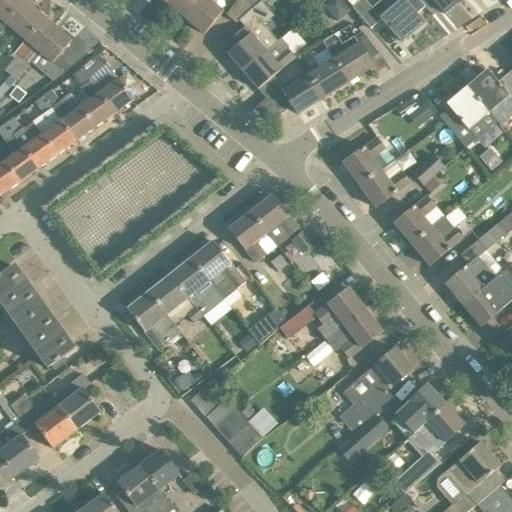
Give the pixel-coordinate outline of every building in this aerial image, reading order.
[(15,33),(34,10),(22,0),(11,0),(0,13),(0,34),(7,27),(15,33)] [(0,0),(0,13),(11,0),(0,0)] [(169,0),(166,4),(185,20),(200,0),(169,0)] [(204,35),(223,12),(214,3),(216,0),(200,0),(185,20),(204,35)] [(238,0),(225,16),(235,24),(241,16),(244,18),(261,3),(260,2),(257,0),(238,0)] [(350,12),(339,0),(331,0),(323,7),(337,23),(350,12)] [(423,24),(416,16),(425,8),(417,0),(382,0),(372,9),(364,0),(361,0),(351,9),(369,30),(381,20),(401,43),(423,24)] [(463,0),(417,0),(425,8),(432,16),(440,10),(445,16),(463,0)] [(250,24),(245,28),(224,45),(228,50),(226,53),(242,73),(277,43),(263,26),(273,17),(261,3),(244,18),(250,24)] [(14,54),(17,56),(23,61),(35,47),(53,26),(34,10),(15,33),(24,42),(14,54)] [(53,26),(35,47),(54,62),(72,42),(53,26)] [(321,43),(333,60),(348,84),(373,68),(368,61),(378,54),(360,32),(353,37),(353,38),(341,46),(334,35),(321,43)] [(295,58),(288,50),(288,49),(281,40),(277,43),(242,73),(258,91),(274,76),(295,58)] [(17,56),(10,64),(4,72),(9,77),(10,77),(23,61),(17,56)] [(112,73),(97,56),(81,70),(113,115),(133,101),(112,73)] [(322,100),(348,84),(333,60),(307,76),(322,100)] [(10,77),(14,80),(14,81),(21,73),(27,65),(23,61),(10,77)] [(71,77),(89,102),(79,109),(94,129),(113,115),(81,70),(80,71),(71,77)] [(511,80),(507,75),(497,83),(487,72),(467,89),(488,114),(507,97),(510,101),(511,103),(511,80)] [(274,76),(258,91),(266,100),(281,87),(274,76)] [(322,100),(307,76),(283,91),(281,87),(266,100),(279,116),(293,108),(297,116),(322,100)] [(0,96),(14,80),(10,77),(9,77),(0,88),(0,96)] [(439,118),(465,149),(496,123),(488,114),(467,89),(447,106),(449,109),(439,118)] [(59,103),(51,92),(42,98),(75,144),(94,129),(79,109),(69,95),(59,103)] [(55,158),(75,144),(42,98),(33,104),(42,116),(32,124),(41,137),(40,137),(55,158)] [(419,106),(414,98),(396,110),(401,118),(419,106)] [(412,113),(422,125),(434,116),(424,103),(412,113)] [(13,119),(4,125),(37,171),(55,158),(40,137),(31,144),(13,119)] [(37,171),(4,125),(0,128),(0,138),(13,156),(3,164),(18,185),(37,171)] [(359,187),(380,171),(372,160),(386,151),(377,139),(342,164),(359,187)] [(488,149),(477,159),(489,172),(500,163),(488,149)] [(430,180),(438,172),(443,168),(432,156),(411,175),(422,187),(430,180)] [(0,197),(18,185),(3,164),(0,159),(0,197)] [(388,182),(380,171),(359,187),(375,209),(410,184),(402,173),(388,182)] [(438,172),(430,180),(437,188),(445,181),(438,172)] [(278,225),(288,239),(299,230),(272,196),(250,213),(266,234),(278,225)] [(393,225),(411,246),(431,229),(422,218),(435,208),(426,198),(393,225)] [(511,212),(477,242),(486,252),(511,230),(511,212)] [(256,243),(266,234),(250,213),(228,231),(255,265),(266,256),(256,243)] [(429,268),(462,240),(444,219),(431,229),(411,246),(429,268)] [(312,248),(303,236),(301,234),(293,240),(304,254),(312,248)] [(191,260),(223,301),(245,284),(213,243),(191,260)] [(287,265),(279,255),(270,263),(278,272),(287,265)] [(486,268),(477,258),(445,286),(462,307),(495,279),(486,268)] [(202,318),(223,301),(191,260),(170,277),(202,318)] [(72,349),(57,329),(14,269),(15,269),(14,268),(4,275),(0,271),(0,270),(0,303),(46,368),(47,370),(51,367),(54,371),(66,362),(63,358),(74,350),(73,349),(72,349)] [(511,301),(511,299),(506,292),(511,287),(501,274),(495,279),(462,307),(480,328),(511,301)] [(319,290),(328,282),(323,276),(314,283),(319,290)] [(174,326),(186,316),(193,325),(202,318),(170,277),(148,294),(166,316),(174,326)] [(348,290),(314,316),(317,319),(322,326),(317,331),(326,342),(345,327),(365,312),(348,290)] [(126,311),(158,352),(168,344),(153,326),(166,316),(148,294),(126,311)] [(279,330),(287,323),(277,310),(249,333),(259,347),(279,330)] [(340,349),(348,360),(382,334),(365,312),(345,327),(326,342),(334,353),(340,349)] [(288,341),(305,328),(295,316),(287,323),(279,330),(288,341)] [(511,360),(511,331),(498,343),(511,360)] [(257,346),(249,335),(238,344),(247,354),(257,346)] [(375,418),(393,401),(386,393),(412,371),(395,349),(341,394),(352,406),(338,418),(354,436),(375,418)] [(88,357),(96,367),(106,360),(98,350),(88,357)] [(180,392),(194,384),(188,373),(174,381),(180,392)] [(90,385),(83,375),(51,399),(76,432),(100,413),(83,390),(90,385)] [(426,424),(445,406),(426,385),(395,415),(404,425),(414,435),(426,424)] [(206,387),(190,402),(198,410),(214,396),(206,387)] [(28,433),(35,428),(52,450),(76,432),(51,399),(34,412),(22,396),(9,406),(22,423),(21,424),(28,433)] [(222,405),(214,396),(198,410),(206,419),(222,405)] [(222,405),(206,419),(214,428),(230,414),(222,405)] [(445,406),(426,424),(414,435),(409,439),(422,453),(427,449),(432,455),(464,426),(445,406)] [(254,415),(247,408),(241,414),(247,421),(254,415)] [(230,414),(214,428),(228,443),(249,425),(235,410),(230,414)] [(351,441),(362,455),(391,430),(379,417),(351,441)] [(28,433),(21,424),(7,434),(4,430),(0,433),(0,458),(15,478),(39,460),(22,437),(28,433)] [(228,443),(242,459),(262,440),(249,425),(228,443)] [(468,511),(475,506),(467,496),(500,467),(480,444),(446,473),(464,495),(444,511),(468,511)] [(159,491),(178,476),(179,476),(161,451),(141,467),(159,491)] [(0,489),(15,478),(0,458),(0,489)] [(143,470),(121,487),(118,484),(117,484),(122,491),(115,496),(127,511),(171,511),(173,511),(159,491),(141,467),(140,467),(143,470)] [(405,494),(422,479),(412,467),(392,484),(403,496),(405,495),(405,494)] [(194,496),(202,488),(191,475),(183,483),(194,496)] [(83,510),(84,511),(116,511),(104,495),(83,510)] [(405,495),(403,496),(389,509),(391,511),(398,511),(411,501),(405,495)] [(338,510),(339,511),(356,511),(348,502),(338,510)]
